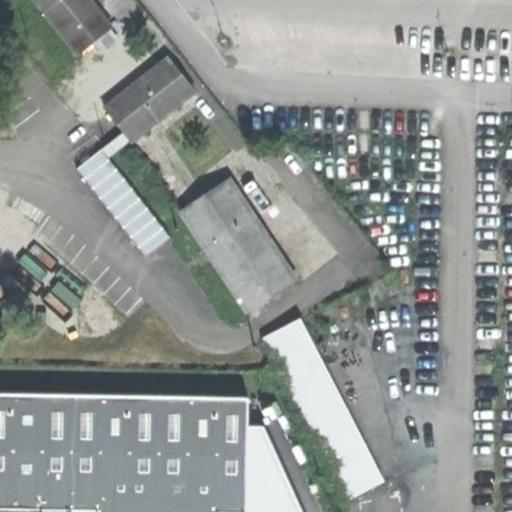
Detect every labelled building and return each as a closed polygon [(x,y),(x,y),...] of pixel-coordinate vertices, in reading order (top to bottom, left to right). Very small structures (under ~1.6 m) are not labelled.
[(34,0),(76,55),(112,26),(91,0),(34,0)] [(131,143),(195,93),(168,58),(104,108),(123,132),(76,169),(146,258),(171,238),(108,158),(127,142),(131,143)] [(178,201),(189,193),(151,138),(134,150),(172,205),(178,201)] [(287,287),(296,278),(230,179),(180,212),(247,313),(287,287)] [(346,500),(384,481),(301,319),(263,339),(346,500)] [(248,511),(249,430),(249,398),(0,393),(0,509),(99,511),(98,511),(248,511)] [(302,511),(265,430),(249,430),(248,511),(302,511)]
